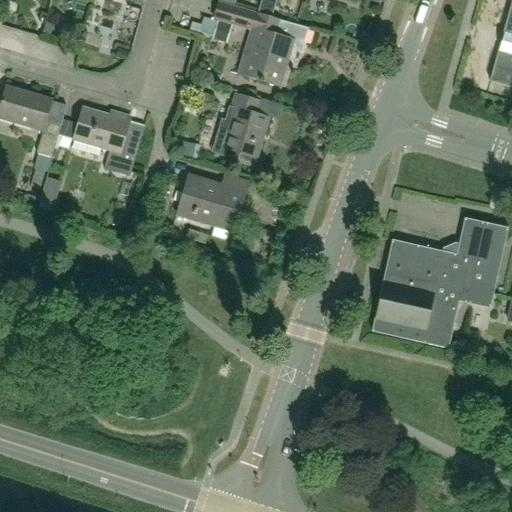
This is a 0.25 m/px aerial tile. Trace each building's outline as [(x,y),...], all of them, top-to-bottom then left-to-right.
[(261,0),(258,14),(271,18),(276,0),(261,0)] [(511,2),(511,3),(490,82),(511,88),(511,2)] [(214,20),(235,26),(256,32),(243,77),(277,87),(290,45),(303,49),(308,30),(279,21),(279,22),(256,15),(219,4),(214,20)] [(219,22),(204,18),(202,26),(192,24),(190,32),(214,39),(219,22)] [(54,25),(46,22),(43,33),(51,35),(54,25)] [(170,47),(168,55),(186,60),(188,51),(170,47)] [(37,153),(38,153),(36,160),(38,160),(35,169),(45,172),(50,157),(52,158),(62,126),(48,122),(54,101),(8,87),(0,112),(0,118),(43,132),(37,153)] [(256,160),(268,119),(258,116),(261,103),(235,95),(231,109),(235,110),(231,123),(221,120),(212,153),(238,161),(239,155),(256,160)] [(130,176),(139,146),(124,142),(131,118),(112,112),(110,117),(84,109),(75,139),(112,150),(106,169),(130,176)] [(39,189),(45,172),(35,169),(30,186),(39,189)] [(187,180),(176,216),(177,217),(180,209),(210,218),(207,225),(234,233),(249,183),(225,176),(220,190),(187,180)] [(449,350),(460,303),(490,310),(509,229),(465,219),(458,255),(392,241),(372,333),(449,350)] [(466,344),(475,346),(478,332),(469,330),(466,344)]
